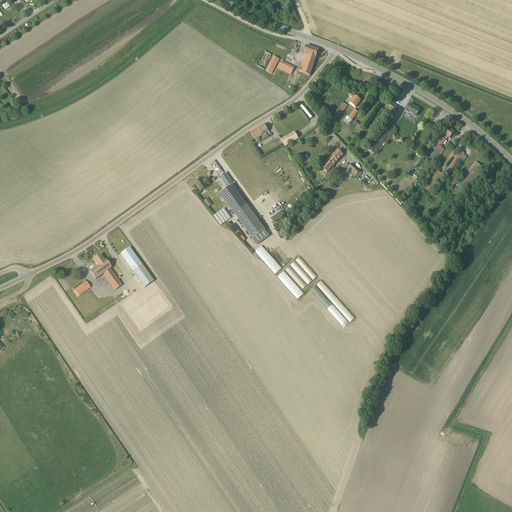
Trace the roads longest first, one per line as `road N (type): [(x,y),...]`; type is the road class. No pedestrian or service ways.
road 1 (unclassified): [(28,275),(77,250),(300,94),(336,48)]
road 2 (tertiary): [(511,160),(432,98),(336,48)]
road 3 (tertiary): [(336,48),(223,0)]
